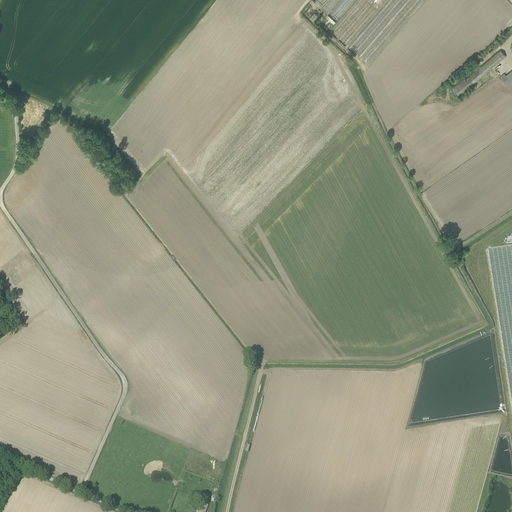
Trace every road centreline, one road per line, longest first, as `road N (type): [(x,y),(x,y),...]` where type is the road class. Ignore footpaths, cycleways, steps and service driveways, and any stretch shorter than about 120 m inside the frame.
road 1 (unclassified): [(79,491),(123,378),(0,201)]
road 2 (track): [(228,511),(263,369)]
